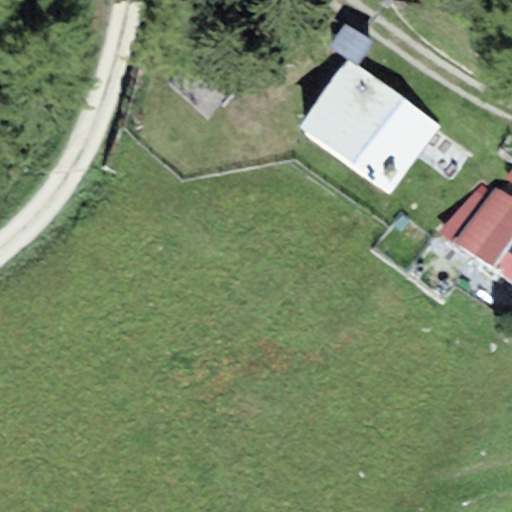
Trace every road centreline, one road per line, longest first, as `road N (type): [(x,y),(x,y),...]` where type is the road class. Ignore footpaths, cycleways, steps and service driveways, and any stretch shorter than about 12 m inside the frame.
road 1 (unclassified): [(0,252),(43,222),(114,96),(138,0)]
road 2 (track): [(351,0),(429,65),(511,107)]
